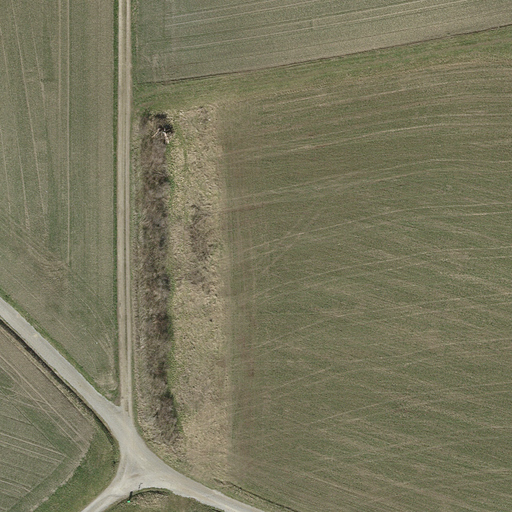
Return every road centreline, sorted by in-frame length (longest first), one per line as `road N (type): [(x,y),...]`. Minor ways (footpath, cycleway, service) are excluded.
road 1 (track): [(127,0),(129,438),(120,496),(99,511)]
road 2 (track): [(243,511),(180,486),(0,305)]
